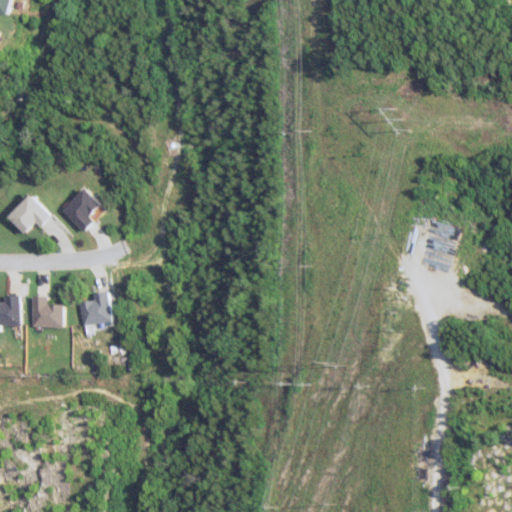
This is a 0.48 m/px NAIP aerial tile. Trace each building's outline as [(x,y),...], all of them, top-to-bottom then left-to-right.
[(2,0),(1,8),(28,16),(32,0),(2,0)] [(19,33),(0,21),(0,58),(2,60),(19,33)] [(95,232),(108,221),(103,216),(116,205),(100,187),(74,210),(95,232)] [(48,222),(53,227),(64,216),(43,194),(19,216),(36,234),(48,222)] [(116,323),(117,327),(126,326),(122,290),(104,292),(105,301),(87,303),(89,325),(116,323)] [(0,301),(0,324),(32,324),(31,295),(16,295),(16,302),(0,301)] [(75,304),(58,304),(58,297),(41,296),(40,326),(74,327),(75,304)]
